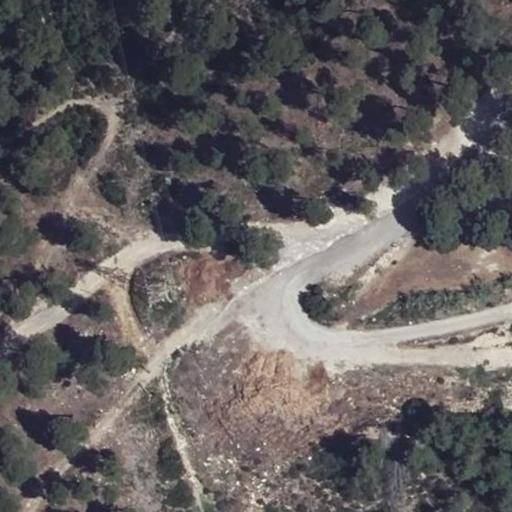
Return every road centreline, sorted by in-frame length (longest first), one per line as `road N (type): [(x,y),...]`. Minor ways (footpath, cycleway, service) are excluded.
road 1 (track): [(0,359),(54,298),(160,253),(296,230)]
road 2 (track): [(296,230),(282,305),(312,336),(370,345),(511,304)]
road 3 (track): [(296,230),(511,114)]
